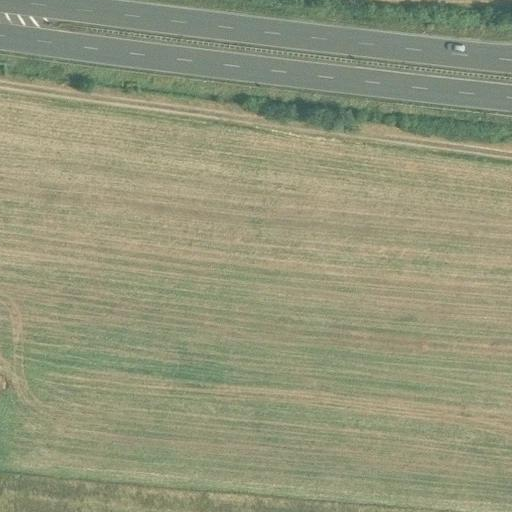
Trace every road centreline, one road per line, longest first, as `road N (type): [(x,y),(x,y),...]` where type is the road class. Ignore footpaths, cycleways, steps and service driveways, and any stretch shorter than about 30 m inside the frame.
road 1 (track): [(0,85),(511,158)]
road 2 (trunk): [(0,34),(511,98)]
road 3 (trunk): [(511,60),(0,1)]
